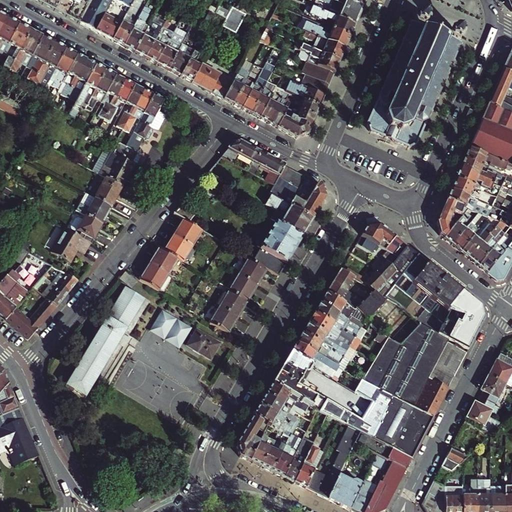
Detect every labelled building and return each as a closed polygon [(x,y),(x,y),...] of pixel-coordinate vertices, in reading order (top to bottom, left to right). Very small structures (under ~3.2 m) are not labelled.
[(34,0),(79,24),(92,0),(34,0)] [(92,0),(79,24),(95,33),(106,14),(122,23),(134,0),(92,0)] [(112,42),(123,48),(137,23),(132,21),(142,2),(139,0),(134,0),(122,23),(112,42)] [(354,27),(363,8),(345,0),(319,0),(331,5),(327,14),(354,27)] [(137,23),(123,48),(135,54),(149,27),(143,24),(154,4),(148,1),(137,23)] [(335,24),(332,30),(350,38),(354,27),(327,14),(308,6),(304,13),(326,22),(327,20),(335,24)] [(245,15),(233,8),(226,20),(222,27),(235,34),(245,15)] [(112,42),(122,23),(106,14),(95,33),(112,42)] [(458,47),(460,48),(460,46),(454,44),(459,42),(461,37),(459,33),(454,32),(450,33),(449,36),(424,25),(425,22),(424,18),(420,17),(416,18),(414,22),(415,27),(409,24),(408,25),(410,26),(406,36),(404,35),(403,37),(405,37),(401,47),(399,46),(398,48),(400,49),(396,58),(394,57),(394,59),(395,60),(391,69),(389,69),(389,71),(390,71),(386,81),(384,80),(384,82),(385,82),(381,92),(380,91),(379,93),(380,94),(367,125),(369,132),(408,149),(415,146),(429,115),(430,115),(431,113),(430,113),(434,104),(435,104),(436,103),(435,102),(439,92),(440,93),(441,91),(439,91),(444,81),(445,81),(446,80),(444,79),(448,70),(450,71),(450,69),(449,69),(453,59),(455,59),(456,58),(454,57),(458,47)] [(6,19),(0,30),(0,46),(2,43),(7,46),(18,25),(6,19)] [(296,28),(304,32),(344,50),(350,38),(332,30),(329,37),(321,33),(322,31),(300,21),(296,28)] [(151,22),(149,27),(135,54),(146,60),(163,28),(151,22)] [(7,46),(0,59),(0,65),(4,67),(8,59),(14,62),(30,32),(18,25),(7,46)] [(163,28),(146,60),(157,65),(175,32),(177,28),(173,26),(170,32),(165,29),(166,27),(164,26),(163,28)] [(21,76),(41,38),(30,32),(14,62),(19,65),(15,73),(21,76)] [(178,34),(175,32),(157,65),(168,71),(182,45),(187,35),(185,34),(182,39),(177,36),(178,34)] [(320,54),(339,62),(344,50),(304,32),(302,37),(314,43),(313,46),(322,50),(320,54)] [(37,74),(53,44),(41,38),(21,76),(27,79),(31,71),(37,74)] [(65,50),(53,44),(37,74),(27,94),(33,97),(43,77),(49,81),(50,79),(65,50)] [(180,78),(194,53),(194,52),(182,45),(168,71),(180,78)] [(334,74),(339,62),(320,54),(302,46),(296,58),(306,63),(334,74)] [(62,84),(76,56),(65,50),(50,79),(55,81),(51,87),(58,91),(62,84)] [(511,51),(511,52),(497,85),(507,89),(511,91),(511,86),(509,85),(511,79),(511,78),(511,166),(511,168),(511,51)] [(192,84),(200,68),(195,65),(200,56),(194,53),(180,78),(192,84)] [(253,66),(257,58),(250,55),(247,63),(253,66)] [(60,96),(66,99),(86,61),(76,56),(62,84),(65,86),(60,96)] [(263,61),(257,58),(253,66),(260,69),(263,61)] [(86,61),(66,99),(72,102),(77,92),(80,94),(83,89),(95,66),(86,61)] [(310,78),(329,86),(334,74),(306,63),(302,74),(310,78)] [(87,106),(105,71),(95,66),(83,89),(80,94),(68,117),(74,120),(83,104),(87,106)] [(224,101),(233,83),(201,66),(200,68),(192,84),(224,101)] [(258,79),(242,110),(251,115),(267,83),(271,74),(262,70),(258,79)] [(101,103),(106,94),(115,77),(105,71),(87,106),(85,109),(91,112),(97,101),(101,103)] [(242,78),(237,75),(233,83),(224,101),(233,106),(245,81),(249,73),(245,71),(242,78)] [(98,116),(104,120),(124,82),(115,77),(106,94),(110,96),(107,103),(105,102),(98,116)] [(233,106),(242,110),(258,79),(254,77),(251,84),(245,81),(233,106)] [(324,98),(329,86),(310,78),(305,89),(324,98)] [(324,98),(305,89),(281,79),(276,87),(294,96),(319,108),(324,98)] [(124,82),(104,120),(111,123),(119,108),(117,107),(120,102),(124,104),(133,86),(124,82)] [(271,85),(267,83),(251,115),(260,120),(273,94),(268,92),(271,85)] [(497,85),(468,149),(506,166),(511,168),(511,166),(511,132),(511,131),(511,104),(510,109),(501,104),(507,89),(497,85)] [(117,126),(123,130),(134,109),(143,92),(133,86),(124,104),(129,107),(126,113),(124,112),(117,126)] [(134,109),(123,130),(129,133),(137,119),(140,120),(153,97),(143,92),(134,109)] [(282,96),(274,92),(273,94),(260,120),(269,124),(272,117),(281,98),(282,96)] [(22,106),(4,96),(0,103),(18,113),(22,106)] [(319,108),(294,96),(291,102),(300,107),(298,109),(315,118),(319,108)] [(155,117),(163,102),(153,97),(140,120),(139,123),(143,125),(135,141),(141,144),(143,140),(146,141),(149,140),(151,136),(150,134),(156,137),(165,122),(155,117)] [(288,108),(290,103),(281,98),(272,117),(269,124),(278,129),(288,108)] [(311,127),(315,118),(298,109),(300,107),(291,102),(290,103),(288,108),(290,110),(288,113),(296,117),(294,120),(311,127)] [(290,110),(288,108),(278,129),(296,139),(307,135),(311,127),(294,120),(296,117),(288,113),(290,110)] [(118,143),(112,140),(104,154),(110,158),(112,155),(118,143)] [(221,158),(232,164),(237,155),(251,163),(249,166),(252,167),(259,154),(239,143),(233,144),(221,158)] [(137,154),(119,144),(113,155),(117,157),(116,159),(124,164),(125,162),(131,165),(134,164),(138,157),(137,154)] [(464,160),(487,170),(488,167),(500,172),(504,171),(506,166),(468,149),(464,160)] [(274,187),(284,167),(259,154),(252,167),(255,169),(257,166),(272,174),(267,183),(274,187)] [(124,164),(116,159),(109,171),(103,167),(99,175),(104,178),(122,188),(133,166),(131,165),(125,162),(124,164)] [(486,172),(487,170),(464,160),(460,169),(495,185),(497,179),(496,177),(486,172)] [(293,171),(287,168),(280,181),(286,185),(293,171)] [(495,185),(460,169),(455,180),(478,190),(480,187),(489,191),(492,190),(495,185)] [(299,175),(293,171),(286,185),(289,186),(292,188),(299,175)] [(203,180),(217,188),(222,180),(209,172),(203,180)] [(299,175),(292,188),(298,192),(306,178),(299,175)] [(511,178),(507,176),(502,186),(508,189),(511,183),(511,178)] [(122,188),(104,178),(94,199),(111,208),(122,188)] [(304,204),(316,183),(306,178),(298,192),(292,188),(289,186),(280,203),(288,207),(293,198),(304,204)] [(455,180),(450,190),(474,201),(484,205),(487,199),(484,197),(486,193),(478,190),(455,180)] [(321,186),(316,183),(304,204),(293,198),(288,207),(312,220),(325,198),(321,186)] [(511,191),(508,189),(502,186),(501,187),(497,196),(504,199),(507,193),(511,196),(511,198),(511,191)] [(474,201),(450,190),(446,201),(462,208),(477,214),(487,218),(490,210),(491,208),(486,206),(484,209),(472,204),(474,201)] [(111,208),(94,199),(86,195),(80,206),(79,205),(76,211),(85,217),(102,226),(111,208)] [(509,209),(507,214),(511,216),(511,203),(504,199),(497,196),(494,201),(509,209)] [(312,220),(288,207),(280,203),(271,197),(266,206),(276,212),(271,221),(275,223),(301,239),(312,220)] [(439,235),(444,239),(452,229),(448,225),(447,223),(452,213),(459,216),(462,208),(446,201),(436,223),(439,235)] [(182,204),(174,214),(183,220),(189,223),(194,215),(194,211),(182,204)] [(491,208),(490,210),(511,222),(508,227),(511,229),(511,216),(507,214),(492,206),(491,208)] [(452,229),(444,239),(451,245),(464,230),(461,228),(469,217),(464,213),(452,229)] [(477,214),(464,230),(451,245),(460,253),(481,228),(488,219),(487,218),(477,214)] [(102,226),(85,217),(75,236),(90,245),(91,245),(102,226)] [(183,220),(173,236),(192,248),(202,231),(189,223),(183,220)] [(460,253),(469,260),(495,227),(499,223),(495,221),(490,227),(488,225),(484,231),(481,228),(460,253)] [(278,277),(301,239),(275,223),(265,240),(262,238),(255,249),(258,251),(252,261),(267,270),(278,277)] [(376,245),(386,251),(394,256),(397,258),(406,247),(379,225),(367,227),(361,236),(366,239),(376,245)] [(495,227),(469,260),(478,267),(497,243),(493,240),(500,231),(495,227)] [(84,256),(90,245),(75,236),(65,230),(51,254),(70,264),(77,252),(84,256)] [(502,235),(497,243),(478,267),(487,274),(511,243),(502,235)] [(182,263),(192,248),(173,236),(164,252),(177,260),(182,263)] [(366,239),(362,247),(372,253),(376,245),(366,239)] [(511,242),(511,243),(487,274),(496,282),(504,280),(511,263),(511,242)] [(401,275),(417,256),(406,247),(397,258),(393,264),(391,266),(396,271),(401,275)] [(43,277),(52,266),(20,249),(11,259),(43,277)] [(164,252),(159,249),(150,264),(167,275),(177,260),(164,252)] [(391,266),(393,264),(397,258),(394,256),(386,251),(381,257),(384,259),(373,271),(385,283),(390,277),(396,271),(391,266)] [(405,279),(412,284),(428,264),(417,256),(401,275),(396,282),(394,284),(397,287),(405,279)] [(248,259),(238,276),(257,287),(267,270),(252,261),(248,259)] [(167,275),(150,264),(140,281),(158,292),(167,275)] [(462,292),(428,264),(412,284),(405,293),(397,287),(394,284),(384,297),(388,299),(398,305),(419,325),(430,331),(462,292)] [(354,280),(369,289),(372,291),(375,294),(385,283),(373,271),(365,280),(348,270),(345,274),(354,280)] [(372,318),(385,303),(382,300),(375,294),(372,291),(365,303),(347,292),(354,280),(345,274),(340,271),(326,294),(361,315),(369,322),(372,318)] [(396,282),(401,275),(396,271),(390,277),(396,282)] [(69,292),(78,281),(61,272),(53,282),(69,292)] [(125,272),(120,279),(131,288),(136,282),(125,272)] [(257,287),(238,276),(229,292),(247,303),(257,287)] [(30,292),(35,286),(25,278),(20,285),(30,292)] [(5,284),(1,289),(0,290),(0,314),(6,320),(16,309),(30,292),(20,285),(15,281),(9,287),(5,284)] [(57,308),(69,292),(53,282),(42,296),(47,300),(57,308)] [(146,301),(124,289),(107,320),(129,334),(146,301)] [(238,319),(247,303),(229,292),(219,308),(238,319)] [(483,309),(462,292),(430,331),(447,340),(456,345),(455,348),(466,353),(485,317),(483,309)] [(326,294),(320,304),(348,321),(360,328),(363,325),(368,328),(371,324),(369,322),(361,315),(326,294)] [(29,320),(16,309),(6,320),(28,341),(57,308),(47,300),(29,320)] [(314,314),(355,338),(358,333),(345,325),(348,321),(320,304),(314,314)] [(164,308),(150,330),(179,349),(193,327),(164,308)] [(238,319),(219,308),(210,323),(228,335),(238,319)] [(308,324),(349,348),(355,338),(314,314),(308,324)] [(379,324),(372,318),(369,322),(371,324),(375,328),(379,324)] [(107,320),(66,391),(87,405),(129,334),(107,320)] [(302,334),(343,358),(349,348),(308,324),(302,334)] [(424,388),(428,379),(447,340),(430,331),(419,325),(401,348),(388,340),(362,383),(393,399),(413,409),(424,388)] [(222,346),(196,330),(185,348),(211,363),(222,346)] [(339,364),(343,358),(302,334),(297,343),(324,360),(327,356),(339,364)] [(447,340),(428,379),(447,390),(466,353),(455,348),(456,345),(447,340)] [(290,354),(309,366),(336,382),(338,378),(335,376),(339,369),(324,360),(297,343),(290,354)] [(309,366),(290,354),(272,384),(309,406),(338,422),(345,426),(360,433),(371,439),(393,399),(362,383),(355,393),(375,405),(364,422),(299,383),(309,366)] [(488,376),(504,384),(511,369),(511,361),(499,355),(488,376)] [(324,360),(339,369),(343,371),(349,362),(343,358),(339,364),(327,356),(324,360)] [(0,416),(19,409),(3,372),(0,375),(0,416)] [(480,399),(494,405),(504,384),(488,376),(480,391),(483,393),(480,399)] [(424,388),(413,409),(432,419),(447,390),(428,379),(424,388)] [(265,395),(290,410),(302,417),(309,406),(272,384),(265,395)] [(287,414),(290,410),(265,395),(259,406),(295,428),(299,422),(287,414)] [(413,409),(393,399),(371,439),(392,450),(411,460),(432,419),(413,409)] [(496,415),(499,408),(494,405),(480,399),(477,405),(474,403),(466,418),(482,426),(480,430),(490,436),(501,426),(487,418),(490,412),(496,415)] [(291,436),(295,428),(259,406),(252,417),(268,426),(277,432),(279,427),(289,433),(286,437),(289,439),(291,436)] [(19,409),(0,416),(0,427),(23,418),(19,409)] [(268,426),(252,417),(236,445),(239,457),(249,462),(257,447),(268,426)] [(34,447),(23,418),(0,427),(0,451),(9,448),(11,454),(34,447)] [(249,462),(260,467),(274,443),(269,440),(273,433),(278,436),(279,433),(277,432),(268,426),(257,447),(249,462)] [(324,476),(314,471),(310,478),(305,489),(327,499),(343,468),(345,464),(360,433),(345,426),(333,451),(336,452),(324,476)] [(279,459),(289,439),(286,437),(279,433),(278,436),(274,443),(260,467),(272,473),(279,459)] [(293,483),(306,457),(302,455),(311,437),(305,434),(302,441),(292,460),(283,478),(293,483)] [(324,439),(317,435),(306,457),(293,483),(305,489),(310,478),(314,471),(323,453),(318,450),(324,439)] [(291,436),(289,439),(279,459),(272,473),(283,478),(292,460),(302,441),(291,436)] [(479,446),(489,446),(489,437),(479,446)] [(34,447),(11,454),(16,466),(38,457),(34,447)] [(450,449),(445,458),(459,465),(462,462),(467,457),(450,449)] [(386,468),(377,487),(364,511),(380,511),(386,509),(411,460),(392,450),(387,461),(389,462),(386,468)] [(361,487),(350,510),(352,511),(364,511),(377,487),(370,483),(379,465),(386,468),(389,462),(387,461),(377,456),(361,487)] [(445,458),(441,467),(451,473),(459,465),(445,458)] [(441,467),(437,475),(444,479),(451,473),(441,467)] [(343,468),(327,499),(350,510),(361,487),(361,484),(354,481),(351,482),(342,477),(345,470),(343,468)] [(444,487),(433,481),(430,487),(444,495),(444,489),(444,487)] [(476,511),(477,488),(477,482),(475,481),(475,484),(472,484),(472,490),(469,490),(469,497),(462,497),(462,498),(461,511),(476,511)] [(430,487),(427,493),(437,499),(444,503),(444,495),(430,487)] [(476,511),(489,511),(489,497),(489,490),(479,490),(479,488),(477,488),(476,511)] [(501,490),(501,488),(489,488),(489,490),(489,497),(495,497),(495,490),(501,490)] [(489,511),(503,511),(504,488),(501,488),(501,490),(495,490),(495,497),(489,497),(489,511)] [(504,488),(503,511),(511,511),(511,490),(507,490),(507,488),(504,488)] [(444,511),(461,511),(462,498),(450,498),(450,489),(444,489),(444,495),(444,503),(444,511)] [(427,493),(424,499),(437,506),(437,499),(427,493)] [(425,511),(437,511),(437,506),(424,499),(421,505),(425,511)]
